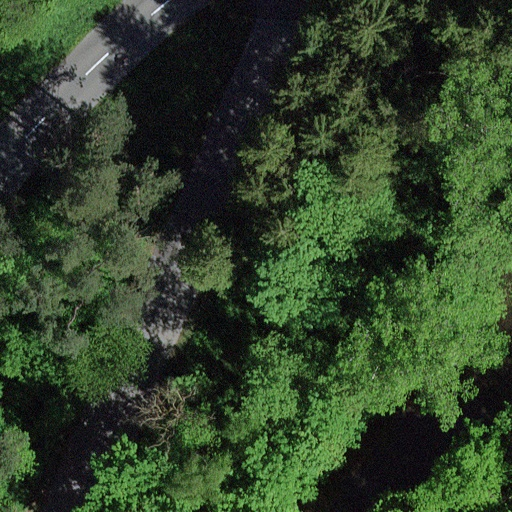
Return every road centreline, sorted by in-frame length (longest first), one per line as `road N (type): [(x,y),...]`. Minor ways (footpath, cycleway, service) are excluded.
road 1 (track): [(288,0),(75,511)]
road 2 (unclassified): [(183,0),(0,165)]
